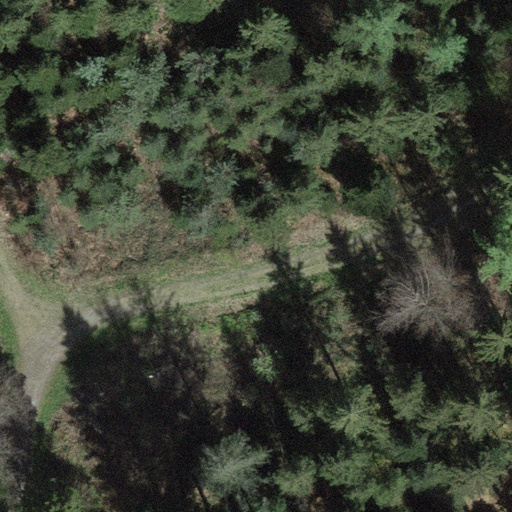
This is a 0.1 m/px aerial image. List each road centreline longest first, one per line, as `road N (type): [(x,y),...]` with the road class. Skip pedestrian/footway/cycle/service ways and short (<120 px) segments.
road 1 (track): [(511,165),(502,176),(248,269),(3,335),(0,326)]
road 2 (track): [(3,511),(3,335)]
